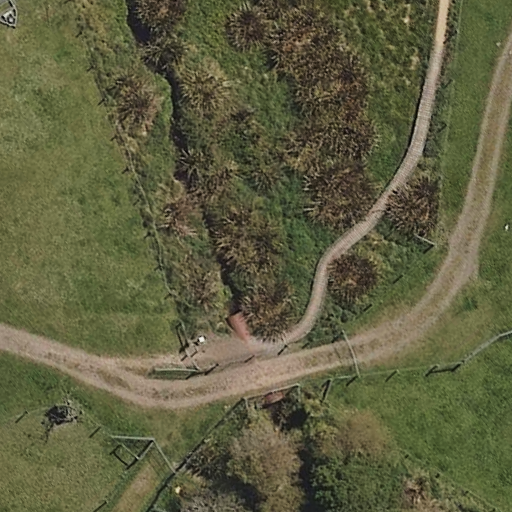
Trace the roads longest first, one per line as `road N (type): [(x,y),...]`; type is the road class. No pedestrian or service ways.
road 1 (track): [(511,55),(465,256),(419,317),(358,350),(174,396)]
road 2 (track): [(174,396),(148,396),(0,336)]
